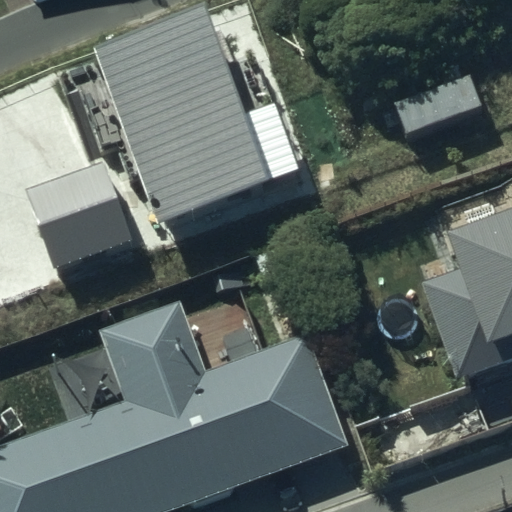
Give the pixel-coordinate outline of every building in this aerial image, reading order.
[(96,71),(157,247),(276,206),(215,30),(96,71)] [(472,87),(396,116),(409,149),(484,119),(472,87)] [(59,286),(138,256),(107,173),(27,204),(59,286)] [(426,306),(461,401),(511,382),(511,234),(490,242),(495,258),(454,273),(461,293),(426,306)] [(184,309),(100,338),(125,409),(0,451),(0,511),(196,511),(352,458),(312,343),(208,379),(184,309)]
